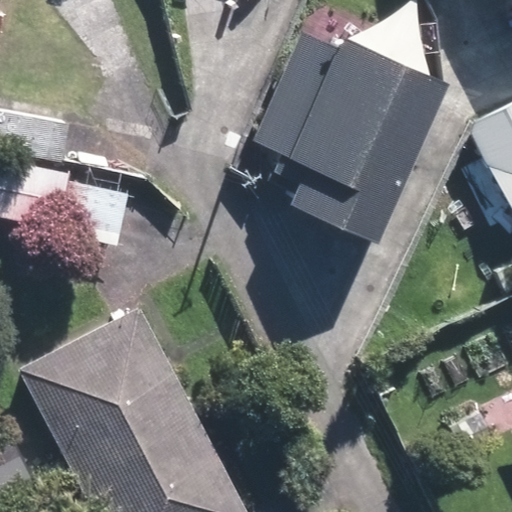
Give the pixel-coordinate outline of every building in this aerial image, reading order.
[(294,204),(377,242),(447,88),(307,25),(256,139),(312,164),(294,204)] [(0,101),(0,139),(55,148),(62,112),(0,101)] [(511,108),(470,130),(511,213),(511,108)] [(54,209),(62,168),(65,159),(0,146),(0,204),(54,215),(54,209)] [(62,168),(54,209),(114,221),(121,179),(62,168)] [(253,511),(145,306),(23,370),(98,511),(253,511)] [(0,491),(27,476),(6,438),(0,441),(0,491)] [(18,511),(40,500),(27,476),(0,491),(0,499),(5,511),(18,511)]
